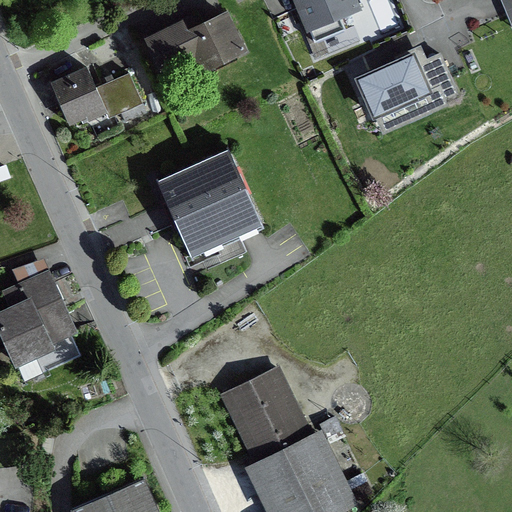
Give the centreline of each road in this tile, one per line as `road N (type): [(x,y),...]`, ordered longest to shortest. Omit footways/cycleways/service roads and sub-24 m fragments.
road 1 (residential): [(2,74),(196,511)]
road 2 (residential): [(2,74),(161,0)]
